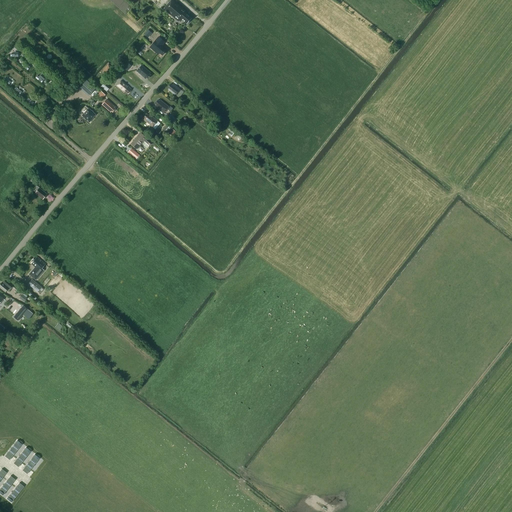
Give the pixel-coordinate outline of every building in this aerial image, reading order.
[(179,22),(181,20),(187,25),(192,19),(184,12),(185,11),(172,0),(171,0),(163,9),(179,22)] [(163,55),(167,50),(162,45),(163,44),(162,43),(163,41),(159,37),(150,47),(158,54),(160,53),(163,55)] [(111,73),(114,75),(117,71),(109,65),(103,72),(108,76),(111,73)] [(147,78),(148,79),(151,75),(150,74),(151,73),(142,65),(137,71),(146,79),(147,78)] [(125,91),(128,94),(132,90),(128,87),(129,86),(121,80),(116,86),(124,92),(125,91)] [(86,81),(81,88),(89,95),(94,89),(86,81)] [(181,90),(173,84),(172,85),(170,84),(168,87),(169,89),(168,90),(176,96),(181,90)] [(116,109),(115,108),(115,107),(105,97),(100,103),(111,112),(112,111),(113,112),(116,109)] [(169,107),(160,100),(159,101),(158,100),(155,104),(156,105),(156,106),(164,113),(169,107)] [(178,107),(175,110),(183,117),(186,114),(178,107)] [(93,119),(93,118),(96,114),(89,108),(83,116),(90,122),(93,119)] [(158,121),(149,114),(148,115),(147,114),(144,118),(145,119),(144,120),(153,127),(158,121)] [(171,128),(167,124),(163,129),(167,133),(171,128)] [(144,141),(149,146),(150,146),(151,144),(152,143),(147,138),(140,132),(138,135),(138,136),(131,144),(137,149),(142,143),(144,141)] [(140,155),(132,148),(128,153),(136,160),(140,155)] [(47,194),(37,186),(34,190),(36,192),(35,193),(43,199),(47,194)] [(45,270),(42,268),(46,264),(37,257),(36,258),(35,257),(32,260),(33,262),(32,264),(35,267),(29,273),(37,280),(45,270)] [(42,287),(32,279),(28,284),(37,292),(42,287)] [(0,287),(6,292),(7,291),(9,292),(12,288),(4,281),(3,283),(2,282),(0,284),(0,287)] [(19,311),(15,316),(14,317),(18,320),(23,314),(19,311)] [(17,439),(3,454),(8,458),(11,455),(21,442),(17,439)] [(25,447),(12,463),(17,467),(19,464),(30,451),(25,447)] [(35,455),(22,470),(26,474),(29,471),(40,458),(35,455)] [(8,478),(0,487),(0,493),(2,495),(15,479),(10,475),(8,478)] [(16,485),(6,498),(10,502),(23,486),(19,482),(16,485)]
